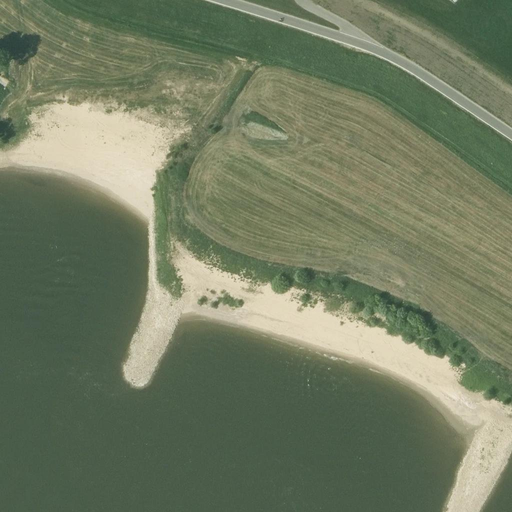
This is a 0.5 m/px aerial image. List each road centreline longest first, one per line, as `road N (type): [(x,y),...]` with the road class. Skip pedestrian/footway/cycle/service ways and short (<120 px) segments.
road 1 (track): [(101,0),(360,87),(511,184)]
road 2 (unclassified): [(511,135),(386,53),(218,0)]
